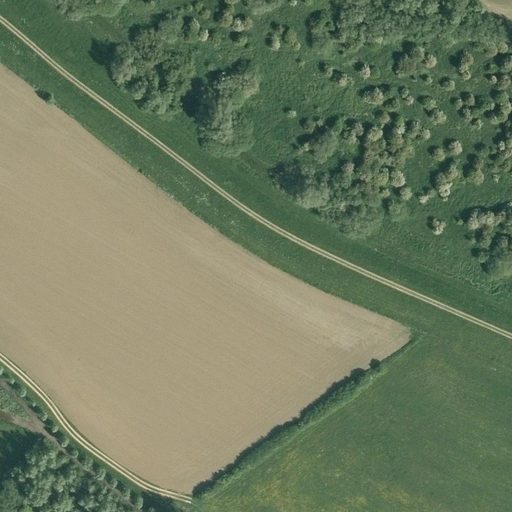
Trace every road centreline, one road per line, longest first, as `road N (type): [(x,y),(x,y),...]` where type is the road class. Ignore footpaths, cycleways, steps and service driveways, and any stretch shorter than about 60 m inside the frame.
road 1 (track): [(0,18),(256,216),(511,336)]
road 2 (track): [(0,357),(104,459),(196,502)]
